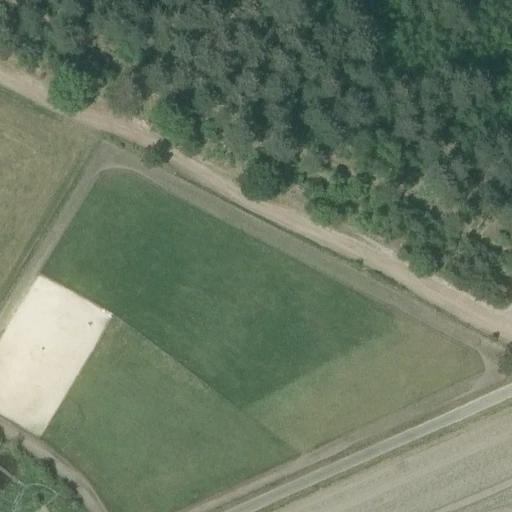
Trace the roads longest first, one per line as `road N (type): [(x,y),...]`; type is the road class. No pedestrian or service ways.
road 1 (track): [(0,54),(511,334)]
road 2 (unclassified): [(511,391),(242,511)]
